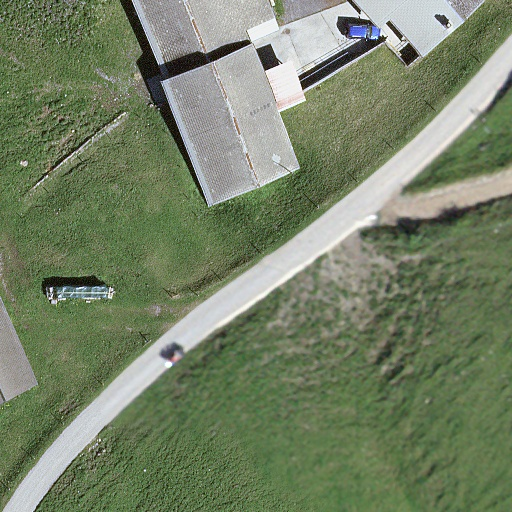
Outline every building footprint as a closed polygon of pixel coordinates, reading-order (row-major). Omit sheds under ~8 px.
[(133,0),(217,199),(291,168),(234,33),(269,18),(260,0),(133,0)] [(389,14),(375,0),(354,0),(377,25),(389,14)] [(375,0),(389,14),(423,51),(478,0),(375,0)] [(0,318),(33,387),(37,385),(0,309),(0,318)] [(0,402),(33,387),(0,318),(0,402)]
